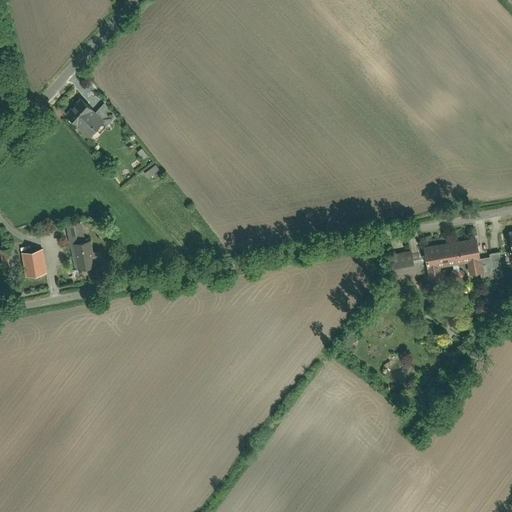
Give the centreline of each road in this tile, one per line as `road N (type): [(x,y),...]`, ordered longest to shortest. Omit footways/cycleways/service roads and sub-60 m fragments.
road 1 (residential): [(511,209),(0,309)]
road 2 (residential): [(134,0),(0,148)]
